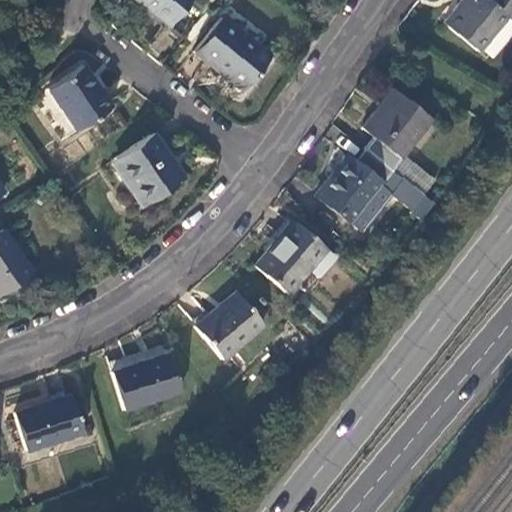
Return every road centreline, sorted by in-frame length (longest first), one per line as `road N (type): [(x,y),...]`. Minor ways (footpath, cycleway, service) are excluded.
road 1 (trunk): [(511,225),(286,511)]
road 2 (residential): [(0,361),(84,329),(171,266),(265,158)]
road 3 (residential): [(265,158),(82,28),(84,0)]
road 4 (trunk): [(353,511),(511,319)]
road 5 (residential): [(265,158),(383,0)]
